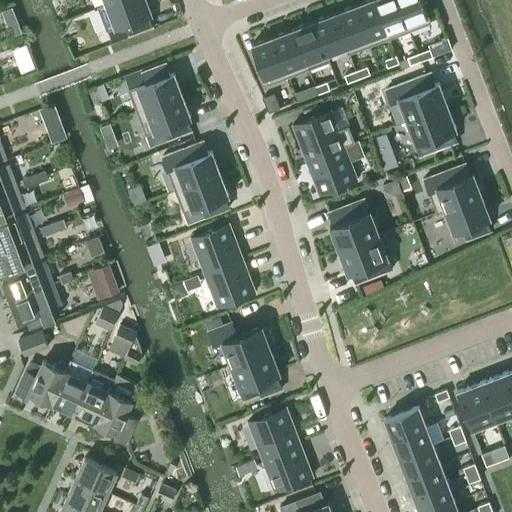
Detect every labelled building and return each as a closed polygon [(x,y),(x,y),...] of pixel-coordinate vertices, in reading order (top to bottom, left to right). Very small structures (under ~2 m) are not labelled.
[(102,5),(98,6),(107,29),(110,27),(124,22),(129,35),(152,26),(147,13),(151,12),(146,0),(114,0),(107,3),(102,5)] [(374,0),(363,0),(353,4),(368,44),(388,37),(374,0)] [(397,0),(374,0),(388,37),(409,29),(397,0)] [(397,0),(409,29),(430,21),(422,0),(397,0)] [(368,44),(353,4),(333,12),(345,45),(345,46),(347,52),(348,52),(368,44)] [(312,20),(325,53),(345,46),(345,45),(333,12),(312,20)] [(312,20),(292,27),(305,61),(307,60),(309,67),(328,60),(325,53),(312,20)] [(15,34),(22,31),(18,22),(12,24),(15,34)] [(272,35),(287,75),(309,67),(307,60),(305,61),(292,27),(272,35)] [(267,83),(287,75),(272,35),(251,43),(267,83)] [(429,48),(417,52),(420,60),(432,55),(429,48)] [(420,60),(417,52),(407,56),(409,64),(420,60)] [(384,59),(387,66),(398,62),(396,54),(384,59)] [(170,73),(165,61),(142,70),(146,82),(128,88),(137,111),(182,94),(173,71),(170,73)] [(367,65),(355,70),(358,77),(369,73),(367,65)] [(358,77),(355,70),(344,74),(347,81),(358,77)] [(398,97),(406,119),(447,104),(438,81),(434,82),(430,71),(385,88),(390,100),(398,97)] [(326,81),(315,85),(318,92),(329,88),(326,81)] [(103,82),(95,85),(101,99),(108,96),(103,82)] [(315,85),(295,93),(297,100),(318,92),(315,85)] [(274,92),(262,97),(268,111),(279,107),(274,92)] [(191,129),(187,117),(190,116),(182,94),(137,111),(145,133),(163,126),(167,138),(191,129)] [(50,103),(39,107),(45,122),(60,117),(55,103),(55,102),(55,101),(53,102),(50,103)] [(447,104),(406,119),(420,154),(456,140),(452,129),(456,127),(447,104)] [(330,109),(292,123),(305,157),(343,143),(344,144),(353,141),(353,139),(348,126),(340,105),(330,109)] [(100,125),(99,125),(104,136),(108,134),(114,132),(110,121),(104,123),(100,125)] [(175,188),(220,171),(211,149),(207,150),(203,139),(162,155),(175,188)] [(343,143),(305,157),(319,192),(357,178),(344,144),(343,143)] [(398,164),(394,153),(379,159),(384,170),(398,164)] [(464,162),(423,177),(435,210),(444,207),(481,193),(473,171),(469,173),(465,162),(464,162)] [(0,190),(15,185),(7,163),(0,165),(0,190)] [(32,173),(35,182),(47,177),(44,169),(32,173)] [(228,194),(220,171),(175,188),(183,211),(201,204),(205,216),(229,207),(224,195),(228,194)] [(35,182),(32,173),(21,178),(24,186),(35,182)] [(406,175),(397,179),(401,191),(411,187),(406,175)] [(397,179),(384,184),(386,189),(398,195),(402,193),(401,191),(397,179)] [(15,185),(0,190),(0,215),(23,207),(15,185)] [(83,199),(78,186),(63,191),(68,205),(83,199)] [(489,216),(481,193),(444,207),(452,230),(462,226),(466,238),(490,229),(486,218),(489,216)] [(338,248),(378,232),(369,209),(368,210),(364,197),(328,210),(333,223),(329,225),(338,248)] [(0,245),(33,233),(25,211),(0,220),(0,245)] [(51,221),(54,230),(65,225),(62,217),(51,221)] [(54,230),(51,221),(39,226),(42,234),(54,230)] [(204,271),(242,256),(229,221),(190,236),(204,271)] [(387,256),(378,232),(338,248),(347,271),(351,270),(355,281),(391,268),(386,256),(387,256)] [(33,233),(0,245),(0,268),(0,270),(42,255),(33,233)] [(104,247),(99,236),(89,240),(93,251),(104,247)] [(217,305),(255,291),(242,256),(204,271),(217,305)] [(11,297),(52,281),(43,259),(2,275),(11,297)] [(109,263),(99,267),(109,295),(119,291),(109,263)] [(61,283),(72,278),(69,270),(58,274),(61,283)] [(381,279),(373,282),(377,289),(384,286),(381,279)] [(52,281),(11,297),(19,318),(24,316),(29,328),(55,318),(50,306),(60,303),(52,281)] [(186,294),(181,281),(169,285),(174,298),(186,294)] [(116,313),(103,307),(96,321),(109,328),(116,313)] [(231,320),(212,328),(217,342),(221,340),(230,363),(270,347),(269,345),(274,343),(267,325),(263,327),(261,324),(236,334),(231,320)] [(136,329),(120,322),(113,338),(128,345),(136,329)] [(25,354),(47,345),(41,329),(19,337),(25,354)] [(129,346),(124,356),(137,363),(142,352),(134,332),(128,345),(129,346)] [(270,347),(230,363),(243,397),(259,392),(260,396),(281,388),(276,373),(279,371),(270,347)] [(70,358),(67,365),(51,401),(73,411),(87,379),(86,379),(91,368),(70,358)] [(67,365),(59,361),(53,364),(43,359),(36,373),(25,368),(15,390),(27,396),(29,391),(51,401),(67,365)] [(511,395),(511,367),(503,371),(511,395)] [(94,421),(111,385),(114,378),(91,368),(86,379),(87,379),(73,411),(94,421)] [(494,418),(511,411),(511,395),(503,371),(480,380),(494,418)] [(471,427),(494,418),(480,380),(457,389),(471,427)] [(111,385),(94,421),(116,431),(114,435),(126,440),(136,418),(125,414),(128,407),(135,404),(133,399),(139,396),(134,382),(119,388),(111,385)] [(437,400),(449,396),(446,388),(434,392),(437,400)] [(391,436),(425,423),(418,404),(384,417),(391,436)] [(261,454),(299,440),(286,405),(248,420),(261,454)] [(399,455),(432,442),(425,423),(391,436),(399,455)] [(451,436),(462,431),(460,424),(448,428),(451,436)] [(454,444),(465,439),(462,431),(451,436),(454,444)] [(274,489),(312,475),(299,440),(261,454),(274,489)] [(406,474),(440,462),(432,442),(399,455),(406,474)] [(486,465),(493,462),(489,450),(481,453),(486,465)] [(75,476),(107,491),(116,470),(84,456),(75,476)] [(171,459),(167,467),(172,470),(177,461),(171,459)] [(243,462),(235,464),(239,473),(246,470),(243,462)] [(413,494),(447,481),(440,462),(406,474),(413,494)] [(465,474),(477,470),(474,462),(463,466),(465,474)] [(468,482),(480,477),(477,470),(465,474),(468,482)] [(107,491),(75,476),(66,496),(98,510),(107,491)] [(420,511),(423,511),(454,500),(447,481),(413,494),(420,511)] [(175,488),(160,482),(154,495),(169,502),(175,488)] [(296,499),(279,505),(281,511),(332,511),(328,500),(324,501),(319,490),(296,499)] [(135,504),(143,507),(149,496),(141,492),(135,504)] [(58,511),(97,511),(98,510),(66,496),(58,511)] [(458,511),(454,500),(423,511),(458,511)] [(479,511),(480,511),(491,508),(488,500),(477,504),(479,511)]
